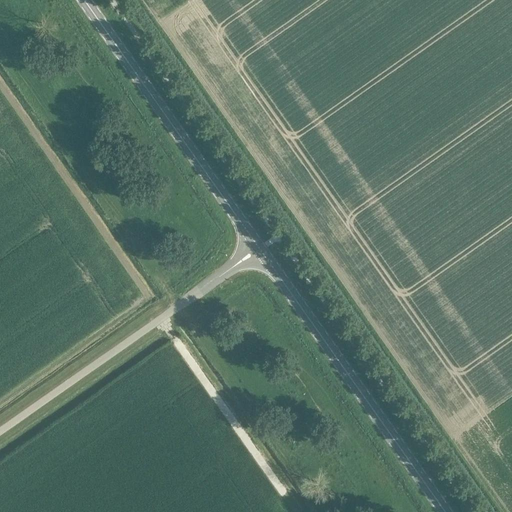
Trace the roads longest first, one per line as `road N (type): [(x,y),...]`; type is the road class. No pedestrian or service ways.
road 1 (secondary): [(444,511),(258,250)]
road 2 (unclassified): [(258,250),(0,432)]
road 3 (secondary): [(258,250),(85,0)]
